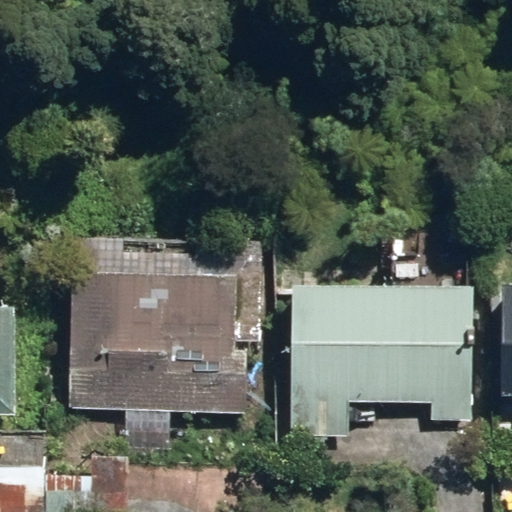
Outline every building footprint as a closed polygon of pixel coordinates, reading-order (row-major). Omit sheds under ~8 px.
[(511,279),(504,279),(502,396),(511,396),(511,279)] [(249,286),(62,280),(57,417),(244,425),(249,286)] [(455,296),(283,300),(286,411),(458,407),(455,296)] [(21,309),(0,309),(0,408),(24,407),(21,309)] [(107,511),(111,476),(0,466),(0,511),(107,511)]
